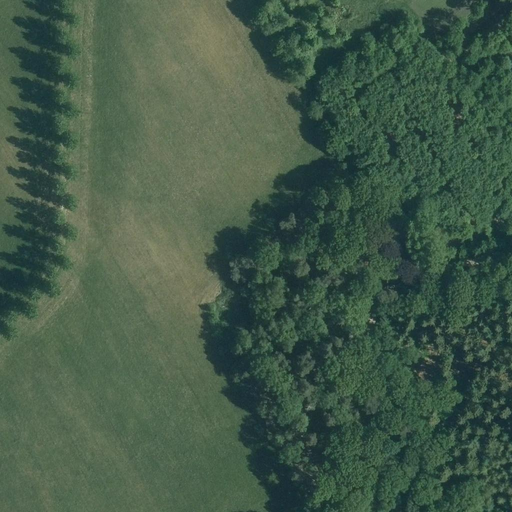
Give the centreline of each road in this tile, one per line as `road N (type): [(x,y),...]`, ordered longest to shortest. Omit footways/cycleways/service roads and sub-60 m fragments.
road 1 (track): [(511,253),(417,275),(373,315),(369,344),(398,511)]
road 2 (track): [(0,331),(47,282),(61,252),(69,0)]
road 3 (track): [(373,315),(348,270),(245,261)]
